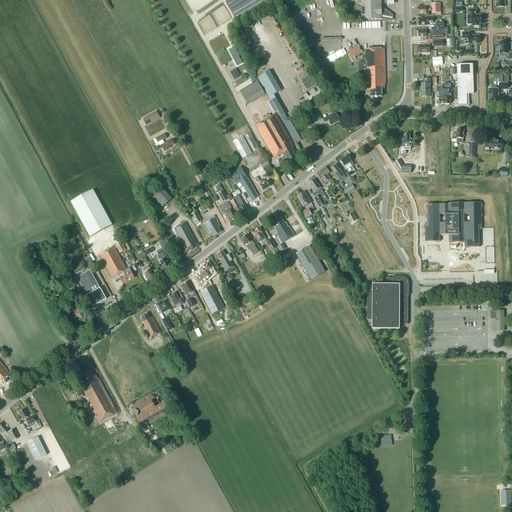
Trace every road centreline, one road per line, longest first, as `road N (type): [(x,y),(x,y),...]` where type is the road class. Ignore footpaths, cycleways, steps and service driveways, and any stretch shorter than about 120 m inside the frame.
road 1 (tertiary): [(0,409),(359,133)]
road 2 (track): [(266,204),(149,0)]
road 3 (track): [(288,188),(180,0)]
road 4 (residential): [(359,133),(384,171),(385,228),(415,290)]
